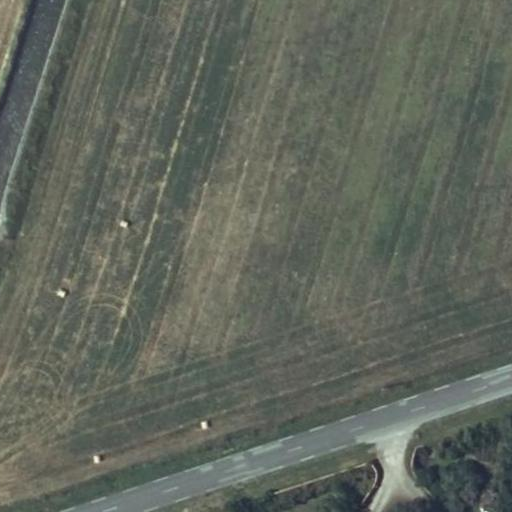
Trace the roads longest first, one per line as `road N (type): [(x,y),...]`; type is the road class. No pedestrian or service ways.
road 1 (secondary): [(511,377),(104,511)]
road 2 (track): [(0,295),(94,0)]
